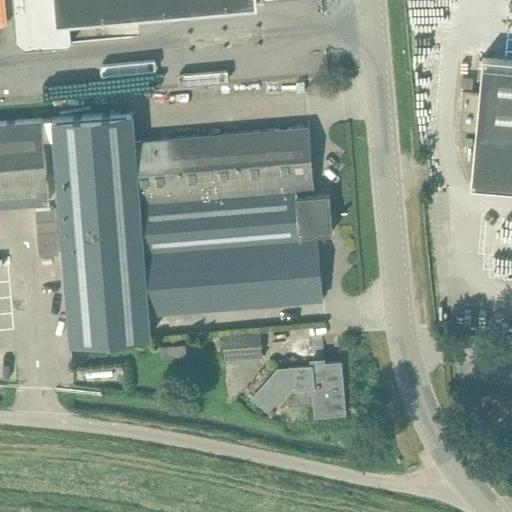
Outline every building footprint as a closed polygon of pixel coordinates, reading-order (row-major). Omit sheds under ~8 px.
[(54,0),(56,20),(237,4),(257,2),(257,0),(54,0)] [(511,57),(503,57),(483,55),(480,91),(464,89),(460,130),(476,131),(471,184),(511,187),(511,57)] [(472,88),(473,78),(462,77),(462,87),(472,88)] [(321,93),(320,83),(310,83),(310,94),(321,93)] [(308,189),(313,188),(308,126),(134,140),(132,111),(52,118),(62,226),(69,321),(70,341),(150,335),(148,313),(322,299),(317,238),(312,239),(311,233),(333,232),(330,192),(308,194),(308,189)] [(0,204),(49,200),(42,119),(0,122),(0,204)] [(224,360),(261,358),(259,334),(222,336),(224,360)] [(276,368),(266,381),(253,396),(270,410),(269,411),(272,413),(276,408),(275,407),(291,389),(313,387),(315,415),(345,413),(341,360),(314,362),(314,365),(276,368)]
